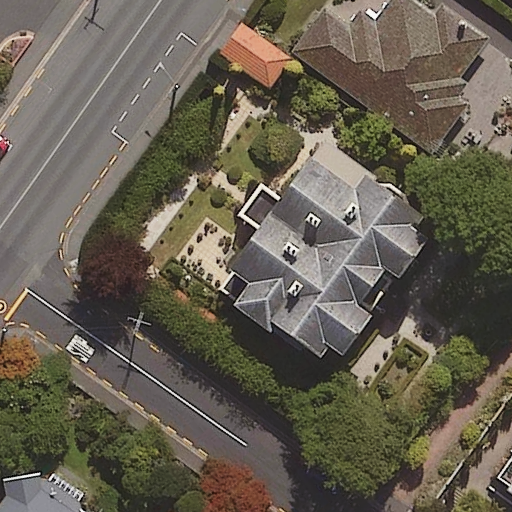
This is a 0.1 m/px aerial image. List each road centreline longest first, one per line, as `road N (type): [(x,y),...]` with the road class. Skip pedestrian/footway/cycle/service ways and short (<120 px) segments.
road 1 (residential): [(0,270),(333,511)]
road 2 (tertiary): [(161,0),(0,229)]
